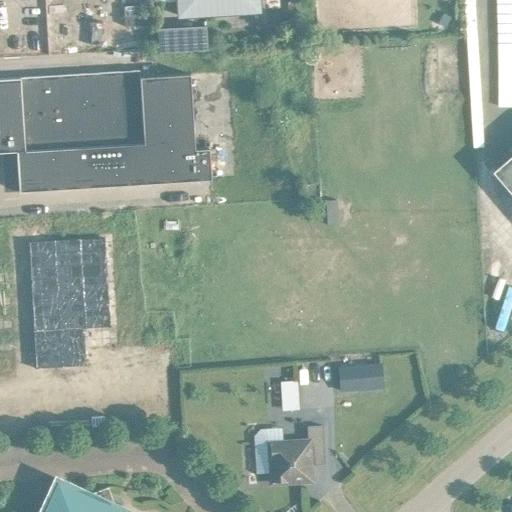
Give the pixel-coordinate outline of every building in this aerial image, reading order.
[(0,143),(14,143),(17,183),(208,171),(206,140),(192,141),(187,66),(138,69),(137,62),(0,70),(0,143)] [(511,147),(495,162),(511,181),(511,147)] [(379,355),(336,359),(338,384),(382,379),(379,355)] [(295,373),(285,374),(286,394),(296,393),(295,373)] [(268,464),(269,476),(310,473),(308,447),(322,446),(320,418),(305,419),(306,433),(280,434),(280,419),(258,421),(252,426),(254,465),(268,464)] [(20,511),(118,511),(106,479),(20,511)]
